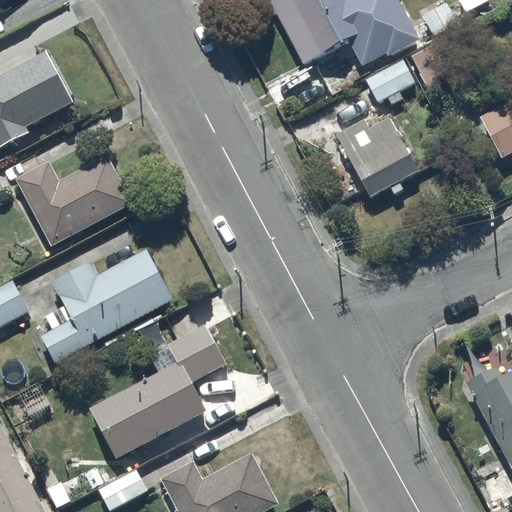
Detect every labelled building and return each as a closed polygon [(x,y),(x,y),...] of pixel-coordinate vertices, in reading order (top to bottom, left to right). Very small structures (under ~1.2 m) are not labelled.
[(270,0),(304,66),(350,41),(361,64),(388,52),(391,56),(422,39),(400,0),(270,0)] [(442,0),(439,0),(419,11),(424,21),(426,20),(434,36),(458,23),(447,3),(445,4),(442,0)] [(438,42),(412,56),(421,73),(420,74),(429,90),(442,83),(437,74),(451,67),(438,42)] [(48,50),(0,75),(0,147),(30,132),(26,125),(53,111),(61,128),(74,121),(66,106),(74,102),(48,50)] [(404,58),(366,79),(379,102),(388,96),(393,104),(403,98),(399,91),(416,82),(404,58)] [(511,97),(480,115),(503,157),(511,152),(511,97)] [(364,117),(335,133),(371,197),(391,186),(395,193),(403,189),(399,181),(419,169),(390,116),(370,127),(364,117)] [(49,161),(17,178),(51,246),(137,200),(112,154),(60,182),(49,161)] [(42,334),(56,363),(175,298),(148,248),(98,273),(92,261),(53,281),(66,305),(46,315),(53,328),(42,334)] [(0,286),(0,326),(30,312),(13,280),(0,286)] [(151,355),(160,372),(91,408),(116,457),(155,437),(162,451),(188,437),(181,423),(207,410),(192,382),(227,364),(207,325),(169,345),(151,355)] [(511,370),(503,375),(498,365),(468,382),(511,467),(511,370)] [(47,511),(0,422),(0,511),(47,511)] [(194,460),(161,477),(179,511),(261,511),(279,503),(252,452),(203,478),(194,460)] [(136,469),(100,489),(111,509),(148,489),(136,469)]
